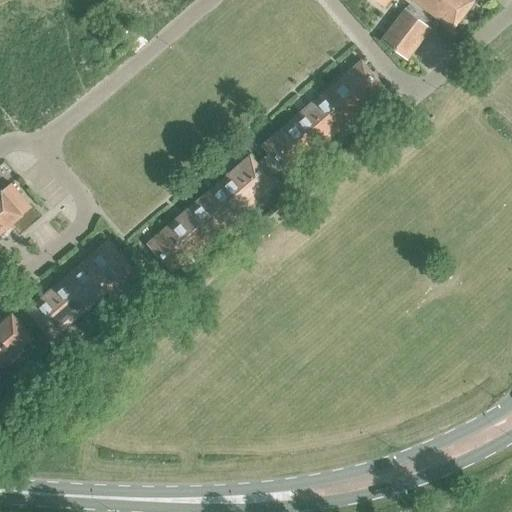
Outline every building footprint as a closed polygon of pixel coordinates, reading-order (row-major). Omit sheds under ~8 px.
[(375,0),(384,7),(389,0),(412,0),(452,30),(475,0),(375,0)] [(381,41),(407,60),(430,29),(405,10),(381,41)] [(361,61),(323,94),(348,123),(386,90),(361,61)] [(323,94),(292,120),(317,149),(348,123),(323,94)] [(317,149),(292,120),(261,146),(286,175),(317,149)] [(249,156),(218,183),(243,212),(274,185),(249,156)] [(218,183),(188,209),(213,238),(243,212),(218,183)] [(0,192),(0,230),(2,233),(22,216),(1,191),(0,192)] [(213,238),(188,209),(147,244),(172,274),(213,238)] [(107,241),(71,272),(66,276),(91,306),(96,302),(132,271),(107,241)] [(66,276),(61,281),(25,311),(50,340),(86,310),(91,306),(66,276)] [(0,323),(0,340),(13,356),(32,339),(11,314),(0,323)] [(131,329),(124,321),(117,328),(124,336),(131,329)] [(0,340),(0,366),(13,356),(0,340)]
